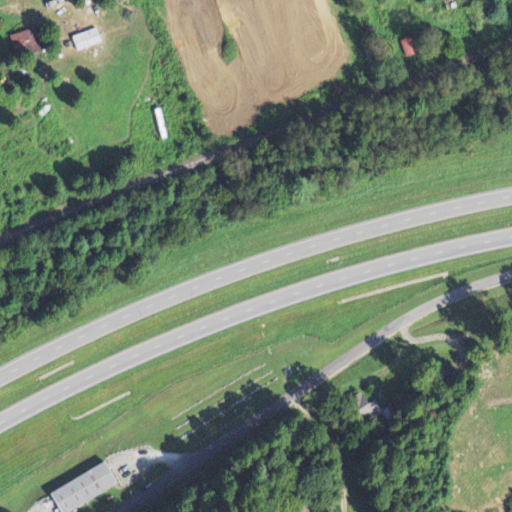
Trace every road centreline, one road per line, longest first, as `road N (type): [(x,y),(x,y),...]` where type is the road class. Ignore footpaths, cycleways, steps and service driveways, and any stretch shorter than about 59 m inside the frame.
road 1 (trunk): [(0,418),(136,351),(354,271),(511,235)]
road 2 (trunk): [(511,194),(342,232),(121,314),(0,374)]
road 3 (residential): [(117,511),(413,312),(511,272)]
